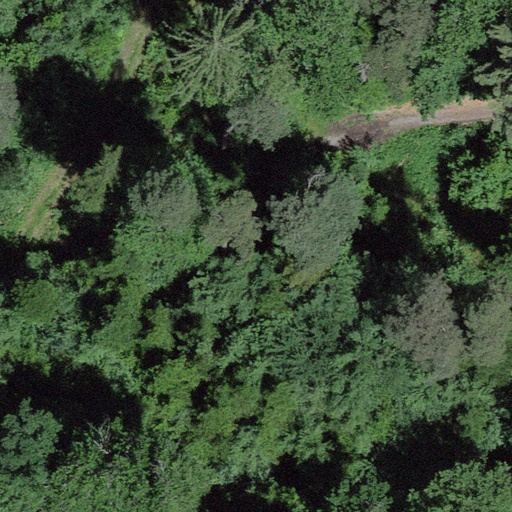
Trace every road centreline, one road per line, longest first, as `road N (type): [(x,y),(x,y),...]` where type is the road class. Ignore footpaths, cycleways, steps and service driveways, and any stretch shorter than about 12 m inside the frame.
road 1 (track): [(142,0),(126,69),(5,283)]
road 2 (track): [(511,102),(374,128)]
